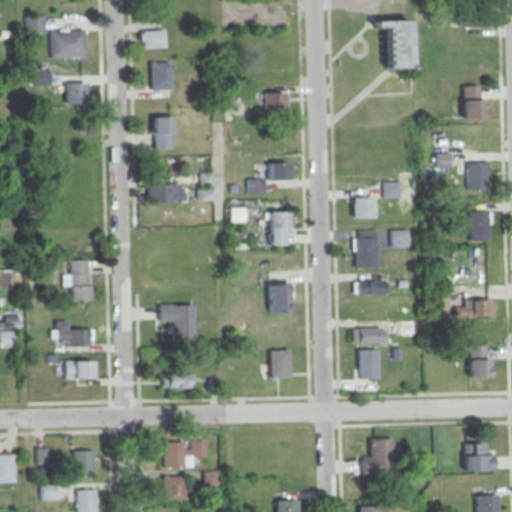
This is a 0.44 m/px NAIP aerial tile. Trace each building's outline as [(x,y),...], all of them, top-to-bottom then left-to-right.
[(482,26),(482,12),(459,12),(459,26),(482,26)] [(24,16),(24,32),(43,32),(43,16),(24,16)] [(407,69),(406,19),(372,20),(372,28),(384,28),(385,69),(407,69)] [(82,57),(82,29),(48,29),(48,57),(82,57)] [(162,29),(138,30),(139,48),(163,47),(162,29)] [(169,61),(149,61),(149,89),(169,89),(169,61)] [(83,103),(83,82),(62,82),(62,103),(83,103)] [(460,86),(479,85),(480,116),(461,116),(460,86)] [(282,110),(282,91),(262,91),(262,110),(282,110)] [(169,116),(150,116),(150,148),(169,148),(169,116)] [(433,167),(448,167),(448,152),(433,152),(433,167)] [(465,159),(483,159),(484,189),(466,190),(465,159)] [(267,162),(267,179),(285,179),(285,162),(267,162)] [(197,173),(197,200),(211,200),(211,173),(197,173)] [(262,192),(262,178),(245,178),(245,192),(262,192)] [(180,202),(180,183),(145,183),(145,202),(180,202)] [(371,217),(371,197),(350,197),(350,217),(371,217)] [(467,210),(485,209),(486,239),(468,240),(467,210)] [(265,212),(284,212),(285,242),(266,243),(265,212)] [(405,230),(388,230),(388,246),(405,246),(405,230)] [(355,235),(374,235),(375,265),(356,266),(355,235)] [(87,259),(67,259),(67,273),(60,273),(60,285),(69,285),(69,299),(87,299),(87,259)] [(382,295),(382,279),(353,279),(353,295),(382,295)] [(267,285),(285,284),(286,314),(268,315),(267,285)] [(487,317),(487,299),(460,299),(460,307),(454,307),(454,317),(487,317)] [(172,306),(191,305),(192,336),(173,336),(172,306)] [(65,320),(55,320),(55,345),(84,345),(84,329),(65,329),(65,320)] [(413,320),(399,320),(399,334),(413,334),(413,320)] [(350,343),(384,343),(384,327),(350,327),(350,343)] [(0,346),(13,346),(13,330),(0,329),(0,346)] [(488,377),(488,344),(466,344),(466,377),(488,377)] [(357,348),(376,347),(377,378),(358,378),(357,348)] [(268,350),(287,349),(288,375),(269,376),(268,350)] [(91,360),(60,360),(60,378),(91,378),(91,360)] [(191,387),(191,374),(160,374),(160,387),(191,387)] [(391,438),(368,438),(368,455),(360,455),(360,471),(391,471),(391,438)] [(185,441),(159,441),(159,467),(191,467),(191,457),(203,457),(203,440),(185,440),(185,441)] [(462,443),(462,470),(491,470),(491,452),(482,452),(482,443),(462,443)] [(35,448),(35,460),(45,460),(45,448),(35,448)] [(92,449),(70,449),(70,475),(92,475),(92,449)] [(0,481),(11,482),(11,453),(0,453),(0,481)] [(161,501),(183,501),(183,475),(161,475),(161,501)] [(54,484),(40,484),(40,499),(54,499),(54,484)] [(74,511),(74,487),(92,486),(92,511),(74,511)] [(494,511),(495,494),(474,494),(474,511),(494,511)] [(297,511),(297,497),(275,497),(275,511),(297,511)]
